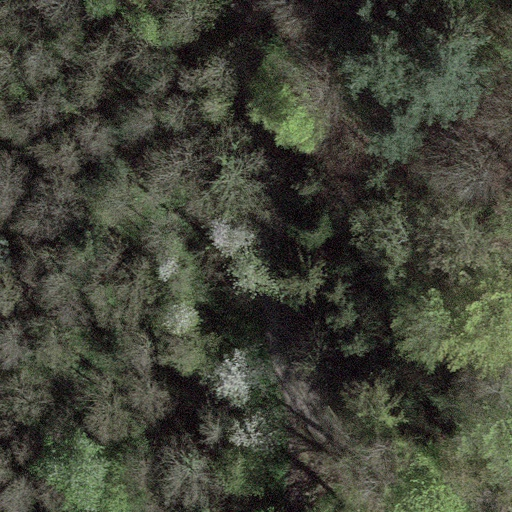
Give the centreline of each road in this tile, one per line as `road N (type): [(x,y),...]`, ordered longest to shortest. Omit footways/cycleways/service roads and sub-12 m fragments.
road 1 (track): [(248,0),(278,382),(296,424)]
road 2 (track): [(296,424),(342,453),(405,474),(511,491)]
